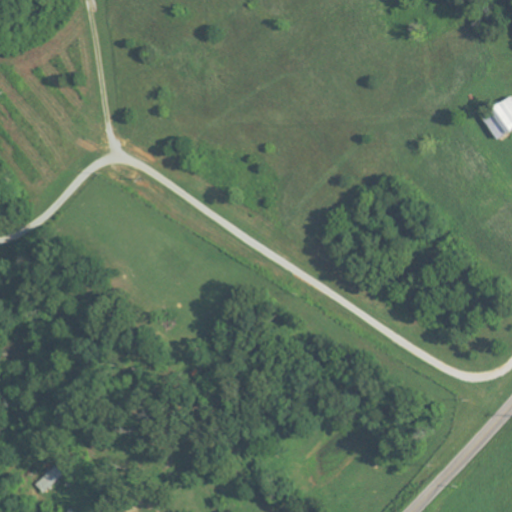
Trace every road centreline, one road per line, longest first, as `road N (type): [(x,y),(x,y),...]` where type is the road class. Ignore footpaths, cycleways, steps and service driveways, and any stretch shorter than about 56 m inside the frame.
road 1 (residential): [(511,348),(471,375),(141,159),(104,154),(49,214),(0,237)]
road 2 (secondary): [(417,511),(511,408)]
